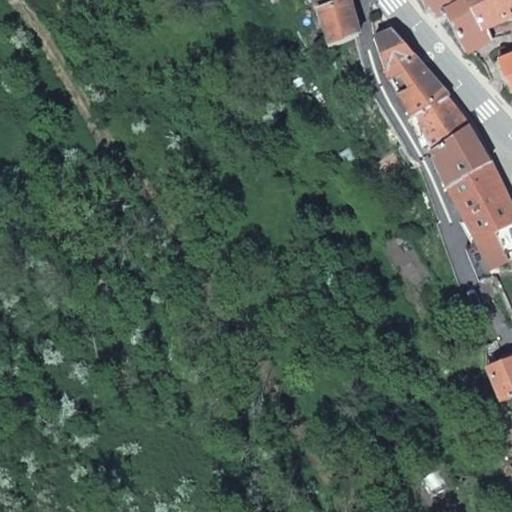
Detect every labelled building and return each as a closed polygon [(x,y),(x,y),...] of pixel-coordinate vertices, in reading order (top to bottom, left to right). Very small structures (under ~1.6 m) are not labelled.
[(311,0),(329,48),(358,37),(348,0),(311,0)] [(423,0),(429,14),(437,24),(445,19),(444,16),(461,2),(462,0),(423,0)] [(511,0),(462,0),(461,2),(477,32),(485,29),(504,21),(511,18),(511,0)] [(477,32),(461,2),(444,16),(445,19),(466,55),(490,40),(485,29),(477,32)] [(384,74),(407,119),(413,116),(444,98),(446,95),(390,32),(387,33),(374,38),(376,45),(384,74)] [(511,90),(511,52),(510,50),(506,49),(501,51),(499,54),(497,59),(511,90)] [(444,98),(413,116),(431,151),(466,127),(455,113),(444,98)] [(466,127),(431,151),(447,190),(488,163),(472,137),(466,127)] [(511,212),(488,163),(447,190),(474,244),(511,222),(511,212)] [(511,256),(511,222),(474,244),(487,272),(507,262),(506,260),(511,256)] [(487,349),(488,369),(506,362),(504,358),(499,344),(487,349)] [(488,369),(501,403),(511,398),(511,359),(506,362),(488,369)]
